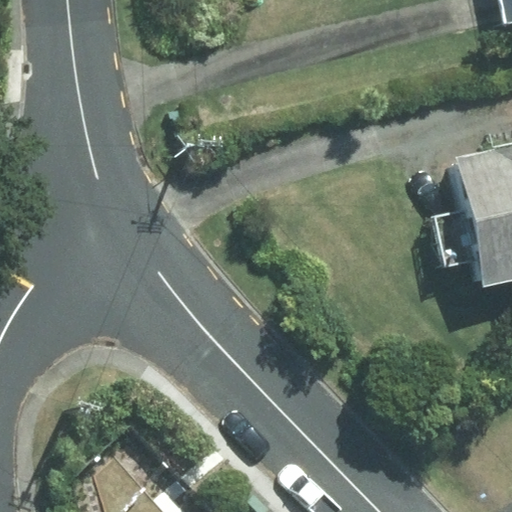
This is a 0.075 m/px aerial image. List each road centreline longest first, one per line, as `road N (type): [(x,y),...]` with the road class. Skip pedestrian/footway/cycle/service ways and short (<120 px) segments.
road 1 (residential): [(94,202),(377,511)]
road 2 (residential): [(94,202),(66,0)]
road 3 (residential): [(0,343),(94,202)]
